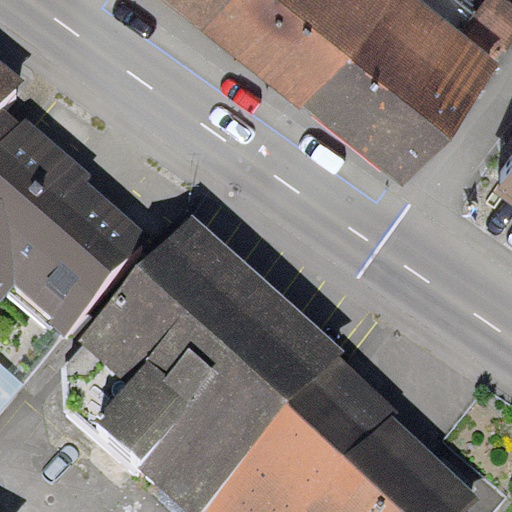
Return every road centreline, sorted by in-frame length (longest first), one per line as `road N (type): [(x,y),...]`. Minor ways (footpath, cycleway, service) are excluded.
road 1 (primary): [(29,0),(395,256)]
road 2 (residential): [(395,256),(433,191),(511,89)]
road 3 (primary): [(395,256),(511,331)]
